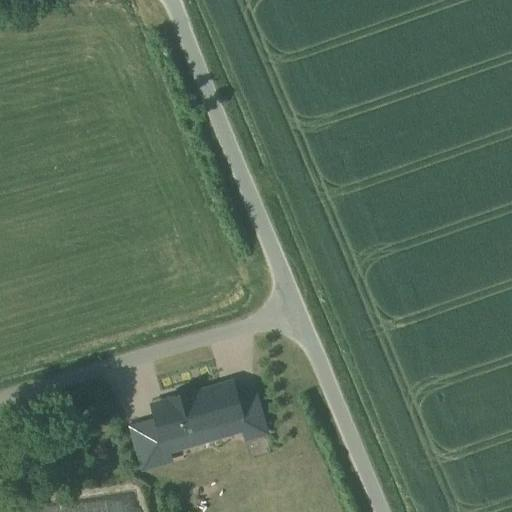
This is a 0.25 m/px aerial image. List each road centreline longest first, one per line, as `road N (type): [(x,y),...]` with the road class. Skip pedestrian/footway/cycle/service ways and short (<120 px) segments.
road 1 (unclassified): [(378,511),(167,0)]
road 2 (track): [(295,316),(0,403)]
